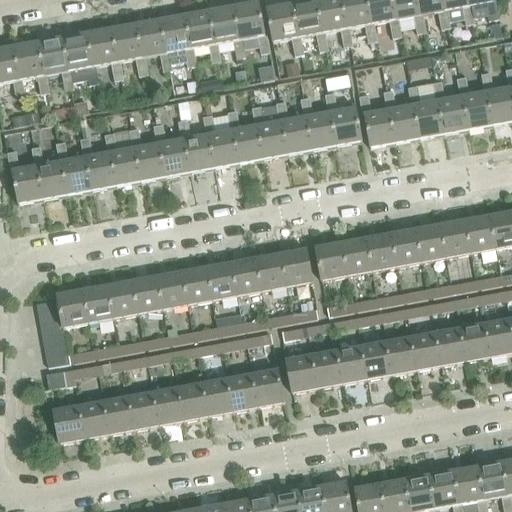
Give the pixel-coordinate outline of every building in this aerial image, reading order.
[(341,0),(331,0),(317,3),(323,37),(325,36),(341,33),(344,51),(353,49),(350,32),(347,32),(341,0)] [(366,0),(341,0),(347,32),(350,32),(365,29),(368,46),(377,45),(374,27),(372,28),(366,0)] [(391,0),(366,0),(372,28),(374,27),(390,24),(393,42),(402,40),(399,23),(396,23),(391,0)] [(420,19),(416,0),(391,0),(396,23),(399,23),(414,20),(417,37),(426,36),(423,18),(420,19)] [(416,0),(420,19),(423,18),(438,16),(442,33),(451,31),(447,14),(445,14),(442,0),(416,0)] [(467,0),(442,0),(445,14),(447,14),(463,11),(466,28),(475,27),(472,9),(469,10),(467,0)] [(467,0),(469,10),(472,9),(487,7),(490,24),(499,22),(496,4),(494,4),(493,0),(467,0)] [(298,41),(301,41),(316,38),(320,55),(329,54),(325,36),(323,37),(317,3),(292,7),(298,41)] [(259,5),(233,10),(240,44),(242,44),(258,41),(261,58),(270,56),(267,38),(265,38),(259,5)] [(298,41),(292,7),(267,12),(273,46),(292,42),(295,60),(304,58),(301,41),(298,41)] [(215,48),(218,48),(233,45),(236,63),(245,61),(242,44),(240,44),(233,10),(209,14),(215,48)] [(215,48),(209,14),(184,19),(191,53),(193,52),(209,50),(212,67),(221,65),(218,48),(215,48)] [(184,19),(160,23),(166,57),(169,57),(184,54),(187,72),(197,70),(193,52),(191,53),(184,19)] [(166,57),(160,23),(136,28),(142,62),(145,61),(160,59),(163,76),(172,74),(169,57),(166,57)] [(142,62),(136,28),(111,32),(118,66),(120,66),(136,63),(139,80),(148,79),(145,61),(142,62)] [(111,32),(87,37),(93,71),(95,70),(111,67),(114,85),(123,83),(120,66),(118,66),(111,32)] [(87,37),(62,41),(68,75),(71,75),(86,72),(89,89),(98,88),(95,70),(93,71),(87,37)] [(44,80),(46,79),(62,77),(65,94),(74,92),(71,75),(68,75),(62,41),(37,46),(44,80)] [(37,46),(13,50),(19,84),(22,84),(37,81),(40,98),(49,97),(46,79),(44,80),(37,46)] [(0,87),(13,85),(16,103),(25,101),(22,84),(19,84),(13,50),(0,52),(0,87)] [(444,59),(432,61),(434,73),(442,71),(445,67),(444,59)] [(481,78),(484,95),(487,95),(493,129),(511,125),(511,93),(511,90),(509,91),(493,93),(490,76),(481,78)] [(457,83),(460,100),(463,99),(469,134),(493,129),(487,95),(484,95),(469,98),(466,81),(457,83)] [(441,85),(432,87),(435,104),(438,103),(445,138),(469,134),(463,99),(460,100),(445,102),(441,85)] [(411,108),(414,108),(420,143),(445,138),(438,103),(435,104),(420,107),(417,90),(408,91),(411,108)] [(384,96),(387,113),(389,112),(396,147),(420,143),(414,108),(411,108),(396,111),(393,94),(384,96)] [(325,98),(328,115),(331,115),(337,150),(362,145),(356,110),(337,114),(334,97),(325,98)] [(389,112),(387,113),(371,116),(368,99),(359,100),(363,119),(365,119),(370,152),(396,147),(389,112)] [(301,103),(304,120),(306,119),(313,154),(337,150),(331,115),(328,115),(313,118),(310,101),(301,103)] [(282,124),(288,159),(313,154),(306,119),(304,120),(289,123),(286,106),(276,107),(279,124),(282,124)] [(257,128),(264,163),(288,159),(282,124),(279,124),(264,127),(261,110),(252,112),(255,129),(257,128)] [(59,113),(50,115),(52,123),(60,122),(59,113)] [(257,128),(255,129),(240,132),(237,115),(228,116),(231,133),(233,133),(239,168),(264,163),(257,128)] [(203,121),(206,138),(209,137),(215,172),(239,168),(233,133),(231,133),(215,136),(212,119),(203,121)] [(184,142),(190,177),(215,172),(209,137),(206,138),(191,141),(188,123),(178,125),(181,142),(184,142)] [(184,142),(181,142),(166,145),(163,128),(154,130),(157,147),(159,146),(166,181),(190,177),(184,142)] [(135,151),(141,186),(166,181),(159,146),(157,147),(142,150),(138,132),(129,134),(132,151),(135,151)] [(110,155),(117,190),(141,186),(135,151),(132,151),(117,154),(114,137),(105,139),(108,156),(110,155)] [(86,160),(92,195),(117,190),(110,155),(108,156),(93,159),(90,141),(80,143),(84,160),(86,160)] [(62,164),(68,199),(92,195),(86,160),(84,160),(68,163),(65,146),(56,148),(59,165),(62,164)] [(32,152),(35,169),(37,169),(44,203),(68,199),(62,164),(59,165),(44,167),(41,150),(32,152)] [(37,169),(35,169),(19,172),(16,155),(7,157),(11,175),(12,175),(18,208),(44,203),(37,169)] [(511,250),(511,215),(490,219),(496,253),(511,250)] [(490,219),(465,224),(471,258),(496,253),(490,219)] [(465,224),(440,228),(447,262),(471,258),(465,224)] [(440,228),(416,233),(422,267),(447,262),(440,228)] [(391,237),(397,271),(422,267),(416,233),(391,237)] [(391,237),(366,242),(372,276),(397,271),(391,237)] [(366,242),(341,246),(348,280),(372,276),(366,242)] [(341,246),(316,251),(322,285),(348,280),(341,246)] [(306,253),(280,257),(287,291),(312,287),(306,253)] [(280,257),(256,262),(262,296),(287,291),(280,257)] [(256,262),(231,266),(237,300),(262,296),(256,262)] [(231,266),(206,271),(213,305),(237,300),(231,266)] [(206,271),(182,275),(188,309),(213,305),(206,271)] [(182,275),(157,280),(163,314),(188,309),(182,275)] [(135,284),(141,318),(163,314),(157,280),(135,284)] [(483,283),(485,292),(502,289),(501,280),(483,283)] [(135,284),(108,289),(114,323),(141,318),(135,284)] [(460,287),(461,296),(478,294),(476,284),(460,287)] [(108,289),(83,293),(89,327),(114,323),(108,289)] [(435,292),(437,301),(453,298),(451,289),(435,292)] [(89,327),(83,293),(57,298),(58,303),(60,314),(62,325),(63,332),(89,327)] [(410,296),(412,306),(428,303),(426,293),(410,296)] [(480,299),(482,308),(498,305),(496,296),(480,299)] [(386,301),(387,310),(403,307),(402,298),(386,301)] [(455,304),(457,313),(473,310),(471,301),(455,304)] [(361,305),(362,315),(379,312),(377,302),(361,305)] [(58,303),(37,307),(36,308),(38,318),(60,314),(58,303)] [(431,308),(432,317),(448,314),(447,305),(431,308)] [(336,310),(338,319),(354,316),(352,307),(336,310)] [(406,313),(407,322),(424,319),(422,310),(406,313)] [(60,314),(38,318),(40,329),(62,325),(60,314)] [(300,316),(302,326),(318,323),(316,314),(300,316)] [(381,317),(383,326),(399,323),(397,314),(381,317)] [(275,321),(277,330),(293,327),(291,318),(275,321)] [(356,322),(358,331),(374,328),(373,319),(356,322)] [(251,325),(252,335),(268,332),(267,323),(251,325)] [(332,326),(333,335),(349,332),(348,323),(332,326)] [(511,357),(511,334),(510,323),(485,327),(491,361),(511,357)] [(62,325),(40,329),(42,340),(64,336),(63,332),(62,325)] [(226,330),(227,339),(244,336),(242,327),(226,330)] [(491,361),(485,327),(460,331),(467,366),(491,361)] [(307,331),(309,340),(325,337),(323,328),(307,331)] [(460,331),(436,336),(442,370),(467,366),(460,331)] [(201,334),(203,344),(219,341),(217,332),(201,334)] [(282,335),(284,344),(300,342),(298,332),(282,335)] [(64,336),(42,340),(44,350),(66,346),(64,336)] [(176,339),(178,348),(194,345),(192,336),(176,339)] [(436,336),(411,340),(417,375),(442,370),(436,336)] [(246,342),(248,351),(264,348),(262,339),(246,342)] [(411,340),(386,345),(392,379),(417,375),(411,340)] [(152,344),(153,353),(169,350),(168,341),(152,344)] [(221,346),(223,356),(239,353),(237,344),(221,346)] [(127,348),(128,357),(145,354),(143,345),(127,348)] [(386,345),(361,349),(368,384),(392,379),(386,345)] [(66,346),(44,350),(46,361),(68,357),(66,346)] [(196,351),(198,360),(214,357),(212,348),(196,351)] [(337,354),(343,388),(368,384),(361,349),(337,354)] [(102,353),(104,362),(120,359),(118,350),(102,353)] [(172,356),(173,365),(189,362),(188,353),(172,356)] [(77,357),(79,366),(95,363),(93,354),(77,357)] [(343,388),(337,354),(312,358),(318,393),(343,388)] [(68,357),(46,361),(48,371),(70,367),(68,357)] [(147,360),(148,369),(165,366),(163,357),(147,360)] [(318,393),(312,358),(287,363),(293,397),(318,393)] [(122,365),(124,374),(140,371),(138,362),(122,365)] [(97,369),(99,378),(115,375),(113,366),(97,369)] [(89,371),(73,374),(75,383),(90,380),(89,371)] [(278,373),(252,378),(258,412),(284,407),(278,373)] [(73,374),(64,375),(67,391),(76,390),(75,383),(73,374)] [(66,390),(64,375),(46,378),(49,393),(66,390)] [(252,378),(227,382),(234,416),(258,412),(252,378)] [(227,382),(203,387),(209,421),(234,416),(227,382)] [(203,387),(178,391),(184,425),(209,421),(203,387)] [(178,391),(154,396),(160,430),(184,425),(178,391)] [(154,396),(129,400),(135,434),(160,430),(154,396)] [(104,405),(110,439),(135,434),(129,400),(104,405)] [(104,405),(79,409),(85,443),(110,439),(104,405)] [(85,443),(79,409),(54,414),(60,448),(85,443)] [(511,463),(502,465),(508,499),(511,499),(511,498),(511,463)] [(484,504),(486,503),(502,500),(503,511),(511,511),(511,504),(511,499),(508,499),(502,465),(477,469),(484,504)] [(459,508),(462,507),(477,505),(478,511),(488,511),(486,503),(484,504),(477,469),(453,474),(459,508)] [(434,511),(437,511),(438,511),(453,509),(453,511),(463,511),(462,507),(459,508),(453,474),(428,478),(429,478),(434,511)] [(437,511),(434,511),(429,478),(404,483),(409,511),(437,511),(438,511),(437,511)] [(409,511),(404,483),(380,487),(384,511),(409,511)] [(325,511),(351,511),(346,485),(321,490),(325,511)] [(384,511),(380,487),(355,492),(358,511),(384,511)] [(325,511),(321,490),(297,494),(299,511),(325,511)] [(299,511),(297,494),(272,498),(274,511),(299,511)] [(274,511),(272,498),(248,503),(249,511),(274,511)] [(249,511),(248,503),(223,507),(224,511),(249,511)]
